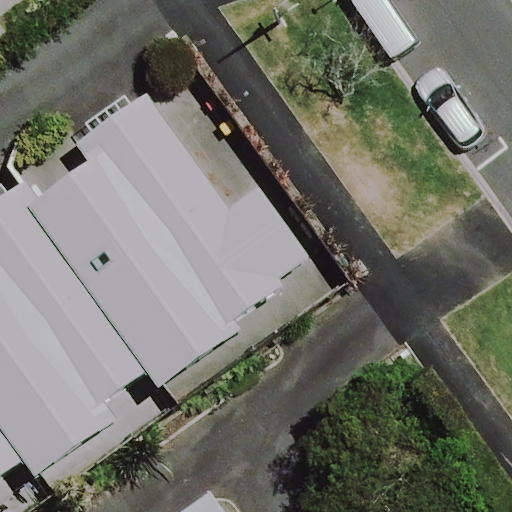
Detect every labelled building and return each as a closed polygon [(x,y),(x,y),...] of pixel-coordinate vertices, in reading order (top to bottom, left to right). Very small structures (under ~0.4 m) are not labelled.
[(91,140),(105,160),(118,150),(187,229),(242,324),(251,318),(296,285),(290,278),(319,258),(268,187),(240,208),(168,115),(177,107),(163,89),(91,140)] [(251,318),(242,324),(187,229),(118,150),(105,160),(52,198),(43,204),(161,367),(175,387),(259,328),(251,318)] [(0,204),(0,247),(62,318),(113,402),(120,397),(161,367),(43,204),(52,198),(38,178),(0,204)] [(120,397),(113,402),(62,318),(0,247),(0,406),(37,457),(50,476),(133,417),(120,397)] [(0,483),(37,457),(0,406),(0,483)] [(0,491),(0,511),(10,506),(0,491)] [(216,511),(207,499),(189,511),(216,511)]
